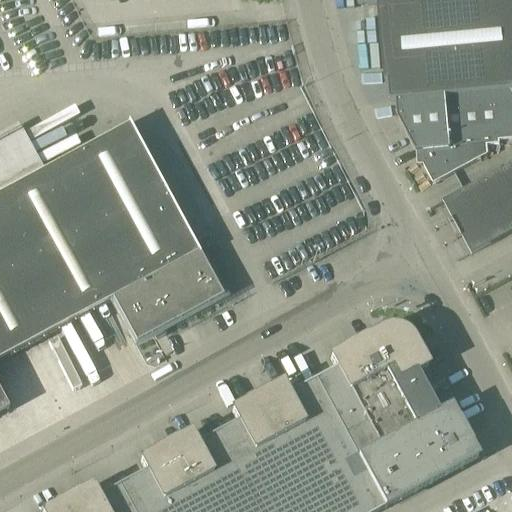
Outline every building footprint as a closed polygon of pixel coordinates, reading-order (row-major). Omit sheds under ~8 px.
[(391,102),(396,102),(511,91),(511,90),(511,0),(357,0),(358,6),(378,4),(379,20),(374,21),(375,36),(381,35),(385,84),(389,83),(391,102)] [(511,92),(511,91),(396,102),(398,119),(410,119),(406,134),(416,153),(421,153),(423,165),(433,185),(488,155),(487,147),(500,146),(499,142),(511,140),(511,92)] [(95,100),(86,105),(94,119),(103,113),(95,100)] [(0,364),(111,305),(134,347),(152,337),(154,342),(164,336),(162,332),(222,300),(209,276),(208,276),(127,126),(126,126),(127,128),(0,196),(0,364)] [(511,164),(443,202),(471,255),(511,233),(511,164)] [(379,511),(476,460),(468,446),(469,446),(457,424),(449,411),(439,416),(416,374),(427,369),(413,343),(411,341),(409,338),(407,336),(405,335),(403,333),(402,333),(399,332),(397,331),(393,330),(389,330),(387,331),(385,331),(382,332),(380,333),(365,341),(365,340),(343,352),(343,353),(330,360),(335,371),(286,397),(281,387),(267,394),(267,393),(244,405),(245,406),(231,413),(237,424),(195,447),(189,436),(176,443),(175,443),(153,455),(140,463),(145,473),(96,500),(91,489),(77,497),(77,496),(54,508),(55,509),(48,511),(379,511)]
